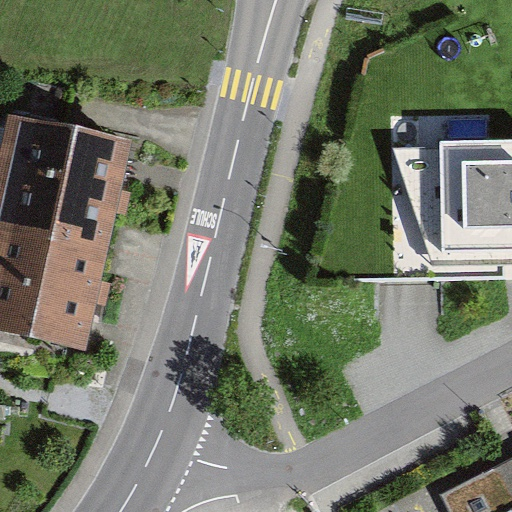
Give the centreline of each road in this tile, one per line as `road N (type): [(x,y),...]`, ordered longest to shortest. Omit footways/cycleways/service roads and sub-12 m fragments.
road 1 (tertiary): [(152,458),(232,193),(271,0)]
road 2 (residential): [(152,458),(240,473),(306,468),(511,366)]
